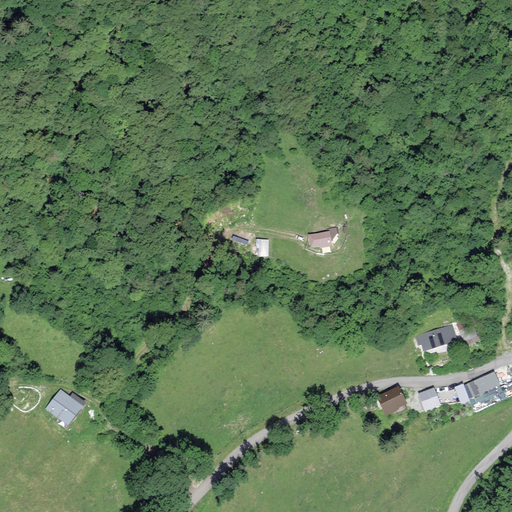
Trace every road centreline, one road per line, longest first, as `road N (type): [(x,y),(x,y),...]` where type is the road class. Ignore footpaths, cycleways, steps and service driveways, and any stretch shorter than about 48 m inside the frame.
road 1 (track): [(344,227),(329,250),(293,235),(236,229),(177,320),(125,375),(88,392),(22,381),(0,388)]
road 2 (unclassified): [(511,356),(472,375),(332,400),(242,447),(178,511)]
road 3 (track): [(69,389),(200,489)]
road 4 (track): [(511,290),(493,220),(511,161)]
